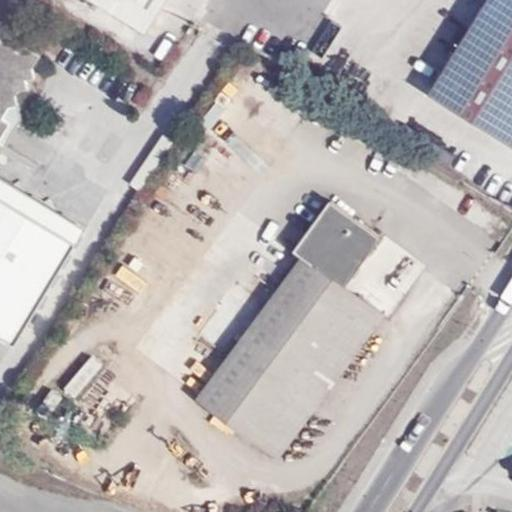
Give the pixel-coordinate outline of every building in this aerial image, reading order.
[(105,0),(147,25),(162,0),(105,0)] [(511,0),(492,0),(434,95),(511,142),(511,0)] [(36,60),(34,54),(0,33),(0,136),(3,131),(0,120),(0,106),(1,105),(6,108),(8,105),(17,101),(15,94),(20,86),(26,84),(24,78),(26,74),(33,72),(31,67),(36,60)] [(19,101),(17,101),(8,105),(6,108),(1,105),(0,106),(0,120),(3,131),(0,136),(0,158),(9,145),(6,143),(23,115),(19,101)] [(89,221),(0,170),(0,328),(16,337),(89,221)] [(382,234),(330,200),(295,249),(301,254),(199,398),(282,455),(383,314),(344,284),(382,234)]
